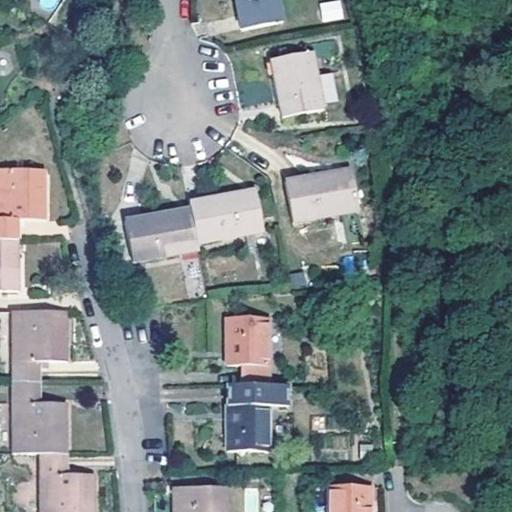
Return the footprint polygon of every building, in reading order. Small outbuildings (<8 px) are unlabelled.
[(223,0),(226,13),(261,6),(260,0),(223,0)] [(340,0),(319,3),(321,22),(343,19),(341,0),(340,0)] [(316,112),(303,54),(267,63),(271,84),(266,85),(275,122),(316,112)] [(263,86),(266,85),(271,84),(267,63),(259,65),(263,86)] [(344,165),(314,171),(316,178),(345,172),(344,165)] [(0,241),(12,241),(12,220),(39,219),(37,169),(0,169),(0,241)] [(353,211),(345,172),(316,178),(314,171),(279,177),(287,224),(332,216),(353,211)] [(245,185),(217,191),(219,199),(247,194),(245,185)] [(217,191),(182,197),(183,202),(185,210),(190,239),(236,231),(253,227),(247,194),(219,199),(217,191)] [(185,210),(183,202),(152,208),(154,216),(185,210)] [(190,239),(185,210),(154,216),(152,208),(116,214),(125,258),(191,247),(190,239)] [(358,240),(353,211),(332,216),(338,245),(358,240)] [(260,225),(253,227),(236,231),(239,247),(263,242),(260,225)] [(0,291),(12,292),(12,241),(0,241),(0,291)] [(6,311),(6,381),(34,381),(34,361),(61,360),(61,310),(6,311)] [(241,374),(242,393),(269,392),(268,326),(228,327),(228,374),(241,374)] [(34,381),(6,381),(7,453),(35,453),(62,453),(61,401),(35,401),(34,381)] [(269,392),(242,393),(241,413),(228,414),(229,459),(269,459),(269,392)] [(35,453),(35,511),(89,511),(90,474),(63,474),(62,453),(35,453)] [(363,511),(364,486),(321,488),(321,511),(363,511)] [(228,511),(229,489),(167,488),(167,511),(228,511)] [(244,511),(255,511),(258,489),(247,488),(244,511)]
